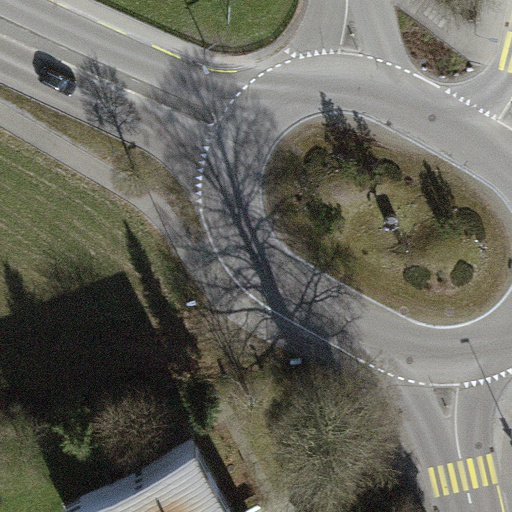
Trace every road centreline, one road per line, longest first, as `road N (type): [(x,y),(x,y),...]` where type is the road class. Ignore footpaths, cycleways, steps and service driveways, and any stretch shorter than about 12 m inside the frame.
road 1 (primary): [(232,171),(230,210),(276,290),(408,351),(447,355)]
road 2 (primary): [(269,109),(12,0)]
road 3 (primary): [(0,59),(232,171)]
road 4 (tertiary): [(447,355),(449,417),(471,511)]
road 5 (primary): [(498,155),(360,83)]
